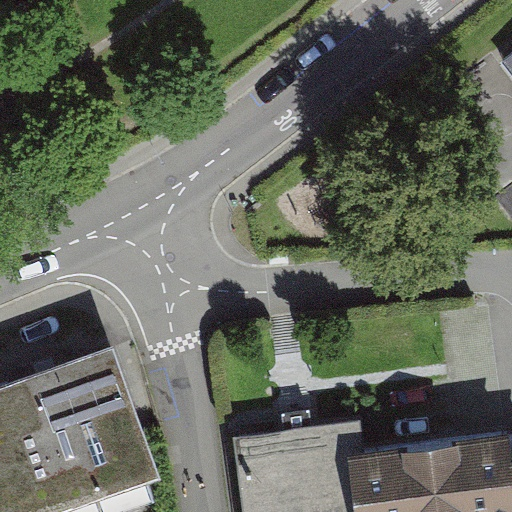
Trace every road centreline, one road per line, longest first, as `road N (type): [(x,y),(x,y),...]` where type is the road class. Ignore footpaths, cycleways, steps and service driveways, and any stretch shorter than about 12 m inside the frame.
road 1 (tertiary): [(145,232),(196,174),(425,0)]
road 2 (residential): [(511,277),(250,293),(173,287)]
road 3 (residential): [(173,287),(173,343),(201,511)]
road 4 (tertiary): [(0,275),(145,232)]
